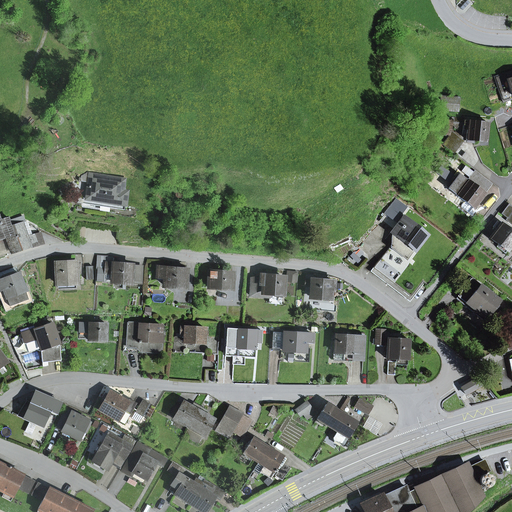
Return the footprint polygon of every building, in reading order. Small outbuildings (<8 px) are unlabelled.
[(511,99),(511,71),(494,77),(503,103),(511,99)] [(459,97),(440,95),(439,110),(458,112),(459,97)] [(464,120),(464,119),(452,118),(451,121),(451,123),(456,129),(463,123),(464,120)] [(440,124),(438,132),(448,134),(451,123),(451,121),(443,119),(442,124),(440,124)] [(467,129),(466,140),(486,142),(488,123),(464,120),(463,123),(463,128),(467,129)] [(452,132),(442,145),(454,153),(463,141),(452,132)] [(470,178),(474,172),(465,166),(461,171),(470,178)] [(474,181),(479,175),(474,171),(474,172),(470,178),(469,178),(474,181)] [(91,175),(91,174),(87,173),(68,196),(76,203),(124,210),(126,192),(122,192),(124,180),(97,176),(95,174),(91,175)] [(477,187),(476,188),(467,181),(459,175),(448,189),(473,208),(484,193),(477,187)] [(469,178),(467,181),(476,188),(477,187),(484,193),(491,184),(479,175),(474,181),(469,178)] [(502,214),(507,218),(511,211),(511,207),(508,205),(502,214)] [(383,213),(387,218),(398,210),(393,206),(383,213)] [(10,220),(9,217),(1,219),(1,223),(0,222),(0,239),(6,237),(11,253),(42,243),(39,233),(27,237),(26,235),(22,224),(11,225),(10,220)] [(25,223),(23,217),(10,220),(11,225),(22,224),(25,223)] [(404,245),(412,252),(425,236),(402,218),(398,223),(392,231),(406,243),(404,245)] [(496,247),(505,253),(511,244),(511,232),(497,221),(493,227),(496,229),(489,238),(498,245),(496,247)] [(26,235),(30,234),(26,222),(25,223),(22,224),(26,235)] [(0,257),(11,253),(6,237),(0,239),(0,257)] [(96,262),(96,267),(97,268),(96,280),(111,281),(112,272),(104,272),(105,263),(112,263),(112,257),(102,256),(101,262),(96,262)] [(371,270),(388,283),(397,272),(380,259),(371,270)] [(56,263),(56,283),(58,283),(75,283),(76,283),(76,273),(79,272),(79,266),(76,266),(76,263),(56,263)] [(111,281),(140,284),(141,266),(105,263),(104,272),(112,272),(111,281)] [(0,272),(0,280),(19,274),(16,267),(0,272)] [(165,276),(164,285),(183,287),(185,269),(183,269),(180,269),(158,267),(157,273),(163,274),(163,276),(165,276)] [(210,272),(208,287),(230,289),(231,280),(231,276),(231,273),(210,272)] [(287,272),(286,280),(296,281),(297,273),(287,272)] [(0,298),(5,312),(33,302),(22,273),(19,274),(28,300),(10,307),(3,289),(0,289),(0,298)] [(10,307),(28,300),(19,274),(0,280),(0,289),(3,289),(10,307)] [(269,297),(272,294),(282,295),(283,278),(260,276),(259,281),(258,281),(251,281),(249,295),(269,297)] [(484,321),(500,301),(480,285),(479,286),(471,279),(456,298),(484,321)] [(311,287),(310,297),(329,299),(330,289),(333,289),(334,282),(312,280),(311,287)] [(268,304),(281,305),(282,295),(272,294),(269,297),(268,304)] [(83,333),(83,340),(105,340),(106,324),(103,324),(97,324),(74,323),(73,330),(83,330),(83,333)] [(45,362),(60,361),(59,346),(52,324),(22,334),(28,353),(36,350),(41,352),(42,366),(45,366),(45,362)] [(140,351),(156,352),(159,350),(161,326),(128,324),(127,343),(123,343),(123,350),(135,351),(138,349),(140,351)] [(203,344),(204,335),(207,335),(207,332),(204,332),(204,328),(180,327),(180,332),(185,333),(184,342),(203,344)] [(254,349),(255,340),(257,340),(258,336),(255,335),(255,331),(236,330),(235,348),(254,349)] [(376,330),(376,345),(383,345),(384,330),(376,330)] [(273,332),(272,349),(283,350),(283,351),(295,352),(295,349),(305,349),(306,342),(311,343),(312,334),(273,332)] [(353,361),(353,360),(363,360),(364,338),(343,336),(335,336),(333,360),(353,361)] [(388,339),(386,359),(396,359),(406,360),(407,360),(408,340),(388,339)] [(388,361),(387,375),(394,375),(395,362),(388,361)] [(465,394),(483,385),(479,378),(461,387),(465,394)] [(118,420),(123,411),(130,414),(136,404),(129,400),(127,403),(109,393),(100,410),(118,420)] [(26,403),(18,416),(43,426),(50,410),(53,412),(56,406),(44,400),(41,406),(31,402),(30,405),(26,403)] [(143,400),(135,412),(141,416),(149,404),(143,400)] [(359,400),(355,407),(368,414),(372,407),(359,400)] [(174,417),(173,418),(189,427),(200,408),(195,405),(193,408),(182,402),(177,411),(174,409),(170,415),(174,417)] [(296,411),(300,416),(303,414),(310,408),(306,403),(296,411)] [(326,404),(317,419),(332,428),(341,414),(326,404)] [(203,414),(205,411),(200,408),(189,427),(205,436),(214,420),(203,414)] [(228,408),(219,424),(232,432),(242,415),(228,408)] [(303,414),(307,419),(314,413),(310,408),(303,414)] [(83,432),(85,434),(91,423),(71,413),(70,415),(64,411),(57,426),(63,429),(62,431),(79,440),(83,432)] [(343,444),(356,423),(341,414),(332,428),(337,432),(333,438),(333,440),(341,445),(343,444)] [(242,415),(232,432),(242,437),(252,421),(242,415)] [(368,418),(363,426),(376,434),(381,425),(368,418)] [(229,437),(232,432),(219,424),(216,429),(229,437)] [(111,462),(117,453),(125,458),(134,442),(125,436),(122,440),(109,432),(92,461),(107,470),(111,462)] [(252,438),(243,453),(258,462),(267,448),(252,438)] [(133,472),(146,479),(156,463),(148,459),(150,456),(146,454),(149,450),(138,444),(122,471),(131,476),(133,472)] [(275,470),(278,465),(281,467),(283,464),(286,459),(267,448),(258,462),(264,466),(260,472),(270,478),(274,472),(275,472),(276,471),(275,470)] [(166,460),(149,450),(146,454),(150,456),(148,459),(156,463),(162,466),(166,460)] [(111,462),(120,467),(125,458),(117,453),(111,462)] [(474,479),(489,472),(483,461),(468,468),(474,479)] [(17,488),(28,494),(35,481),(10,469),(11,467),(9,466),(8,468),(0,463),(0,490),(4,492),(13,497),(17,488)] [(172,463),(167,470),(175,475),(179,468),(172,463)] [(282,480),(290,468),(283,464),(281,467),(275,476),(282,480)] [(465,511),(481,496),(474,479),(468,468),(467,466),(408,493),(405,487),(382,497),(388,511),(465,511)] [(179,475),(169,490),(190,504),(202,485),(197,481),(194,485),(179,475)] [(479,479),(480,484),(482,487),(486,487),(490,486),(492,482),(492,478),(489,475),(485,475),(481,476),(479,479)] [(218,500),(222,493),(204,481),(203,484),(212,490),(209,495),(215,498),(218,500)] [(91,511),(93,511),(38,483),(31,495),(42,501),(38,510),(42,511),(91,511)] [(212,490),(203,484),(202,485),(190,504),(202,511),(213,511),(214,511),(208,508),(215,498),(209,495),(212,490)] [(1,497),(10,502),(13,497),(4,492),(1,497)] [(388,511),(382,497),(381,496),(362,505),(365,511),(388,511)]
